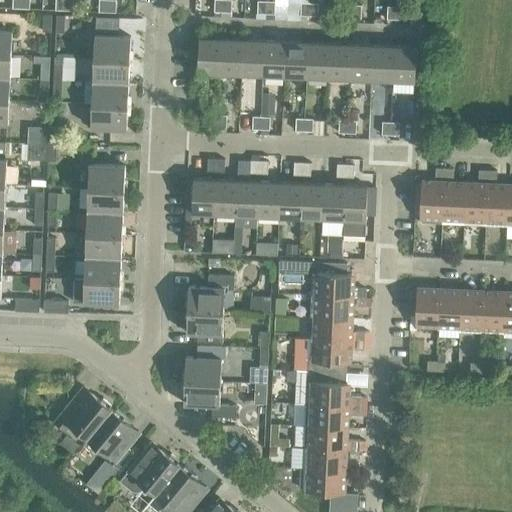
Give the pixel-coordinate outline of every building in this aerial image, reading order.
[(12,0),(12,8),(20,8),(20,0),(12,0)] [(20,0),(20,8),(29,8),(29,0),(20,0)] [(55,0),(55,10),(64,10),(63,0),(55,0)] [(63,0),(64,10),(72,10),(72,0),(63,0)] [(98,0),(98,11),(107,12),(107,0),(98,0)] [(107,0),(107,12),(115,12),(115,0),(107,0)] [(213,0),(213,11),(222,12),(222,0),(213,0)] [(222,0),(222,12),(231,12),(231,0),(222,0)] [(257,13),(265,14),(266,1),(257,0),(257,13)] [(266,1),(265,14),(274,14),(274,1),(266,1)] [(300,15),(308,15),(309,3),(300,2),(300,15)] [(309,3),(308,15),(317,16),(318,3),(309,3)] [(343,17),(352,17),(352,5),(344,4),(343,17)] [(352,5),(352,17),(360,18),(361,5),(352,5)] [(386,19),(395,19),(395,6),(387,6),(386,19)] [(395,6),(395,19),(403,20),(404,7),(395,6)] [(43,14),(42,31),(51,31),(51,14),(43,14)] [(56,15),(56,31),(64,32),(65,15),(56,15)] [(95,31),(118,32),(119,17),(96,16),(95,31)] [(0,30),(0,54),(11,55),(12,31),(0,30)] [(94,35),(93,58),(129,60),(130,36),(94,35)] [(197,72),(220,73),(221,38),(199,37),(197,72)] [(220,73),(241,74),(243,39),(221,38),(220,73)] [(241,74),(263,75),(264,40),(243,39),(241,74)] [(263,75),(284,76),(286,41),(264,40),(263,75)] [(284,76),(306,76),(307,42),(286,41),(284,76)] [(306,76),(327,77),(329,43),(307,42),(306,76)] [(327,77),(349,78),(350,44),(329,43),(327,77)] [(349,78),(371,79),(372,45),(350,44),(349,78)] [(371,79),(392,80),(394,46),(372,45),(371,79)] [(394,46),(392,80),(414,81),(416,46),(394,46)] [(0,54),(0,76),(10,77),(11,55),(0,54)] [(93,58),(92,81),(128,82),(129,60),(93,58)] [(41,62),(40,79),(48,79),(49,62),(41,62)] [(54,62),(53,79),(62,80),(63,63),(54,62)] [(0,76),(0,99),(9,100),(10,77),(0,76)] [(48,79),(40,79),(39,95),(48,96),(48,79)] [(62,80),(53,79),(53,96),(61,96),(62,80)] [(92,81),(91,104),(127,105),(128,82),(92,81)] [(9,100),(0,99),(0,123),(8,124),(9,100)] [(127,105),(91,104),(90,127),(126,129),(127,105)] [(262,104),(262,115),(274,115),(274,104),(262,104)] [(391,109),(391,120),(399,120),(399,109),(391,109)] [(209,127),(217,127),(218,114),(209,114),(209,127)] [(218,114),(217,127),(226,128),(226,115),(218,114)] [(252,129),(260,129),(261,116),(252,116),(252,129)] [(261,116),(260,129),(269,130),(270,117),(261,116)] [(295,131),(303,131),(304,118),(295,118),(295,131)] [(304,118),(303,131),(312,131),(313,119),(304,118)] [(338,132),(347,133),(347,120),(339,120),(338,132)] [(347,120),(347,133),(355,133),(356,120),(347,120)] [(381,134),(390,135),(390,122),(382,122),(381,134)] [(390,122),(390,135),(398,135),(399,122),(390,122)] [(41,127),(40,143),(48,144),(49,127),(41,127)] [(49,127),(48,144),(56,144),(57,127),(49,127)] [(28,143),(27,160),(39,160),(40,143),(28,143)] [(39,160),(47,161),(48,144),(40,143),(39,160)] [(48,144),(47,161),(56,161),(56,144),(48,144)] [(207,171),(215,171),(216,158),(207,158),(207,171)] [(216,158),(215,171),(224,172),(225,159),(216,158)] [(250,173),(258,173),(259,160),(250,160),(250,173)] [(259,160),(258,173),(267,173),(268,161),(259,160)] [(293,175),(302,175),(302,162),(293,162),(293,175)] [(302,162),(302,175),(310,175),(311,162),(302,162)] [(336,176),(345,177),(345,164),(337,163),(336,176)] [(89,164),(88,187),(124,189),(125,166),(89,164)] [(345,164),(345,177),(353,177),(354,164),(345,164)] [(435,176),(444,177),(444,168),(436,168),(435,176)] [(444,168),(444,177),(453,177),(453,168),(444,168)] [(479,178),(487,179),(488,170),(479,169),(479,178)] [(488,170),(487,179),(496,179),(496,170),(488,170)] [(191,212),(214,213),(215,179),(193,178),(191,212)] [(214,213),(235,214),(237,180),(215,179),(214,213)] [(235,214),(257,215),(258,181),(237,180),(235,214)] [(257,215),(278,216),(280,182),(258,181),(257,215)] [(278,216),(300,217),(301,182),(280,182),(278,216)] [(300,217),(321,218),(323,183),(301,182),(300,217)] [(321,218),(343,219),(344,184),(323,183),(321,218)] [(419,222),(442,223),(444,184),(421,183),(419,216),(419,222)] [(344,184),(343,219),(365,220),(367,185),(344,184)] [(442,223),(463,224),(465,184),(444,184),(442,223)] [(463,224),(485,225),(487,185),(465,184),(463,224)] [(485,225),(507,226),(508,186),(487,185),(485,225)] [(88,187),(87,210),(123,212),(124,189),(88,187)] [(367,187),(366,214),(374,214),(375,187),(367,187)] [(35,191),(35,208),(43,208),(44,191),(35,191)] [(49,192),(48,209),(56,209),(57,192),(49,192)] [(43,208),(35,208),(34,225),(42,225),(43,208)] [(56,209),(48,209),(47,225),(56,226),(56,209)] [(87,210),(86,233),(122,235),(123,212),(87,210)] [(86,233),(85,256),(121,257),(122,235),(86,233)] [(328,235),(327,252),(342,252),(342,235),(341,235),(328,235)] [(33,237),(33,254),(41,254),(42,237),(33,237)] [(47,237),(46,254),(54,254),(55,238),(47,237)] [(286,243),(286,253),(297,254),(297,244),(286,243)] [(440,247),(440,255),(453,256),(453,248),(440,247)] [(41,254),(33,254),(32,270),(40,271),(41,254)] [(54,254),(46,254),(45,271),(54,271),(54,254)] [(85,256),(84,279),(120,280),(121,257),(85,256)] [(279,260),(278,271),(312,273),(312,272),(319,272),(319,262),(279,260)] [(312,273),(311,295),(350,296),(351,274),(319,272),(312,272),(312,273)] [(188,285),(187,309),(223,311),(224,288),(233,289),(234,276),(208,274),(207,286),(188,285)] [(120,280),(84,279),(83,302),(119,304),(120,280)] [(357,288),(357,297),(366,297),(366,289),(357,288)] [(415,322),(438,323),(439,291),(416,290),(415,322)] [(438,323),(459,324),(461,292),(439,291),(438,323)] [(459,331),(480,332),(482,293),(461,292),(459,324),(459,331)] [(480,332),(502,333),(504,294),(482,293),(480,332)] [(502,333),(511,333),(511,293),(504,294),(502,333)] [(262,295),(261,312),(270,313),(270,296),(262,295)] [(310,316),(316,317),(349,318),(350,296),(311,295),(310,316)] [(275,297),(275,314),(285,314),(286,298),(278,297),(275,297)] [(366,297),(357,297),(356,305),(365,306),(366,297)] [(15,298),(15,310),(39,311),(39,299),(15,298)] [(44,299),(44,311),(68,313),(68,300),(44,299)] [(223,311),(187,309),(186,332),(197,333),(197,342),(222,343),(223,311)] [(316,317),(315,338),(348,340),(349,318),(316,317)] [(261,331),(260,348),(268,348),(269,331),(261,331)] [(355,331),(355,340),(364,340),(364,332),(355,331)] [(348,340),(315,338),(309,338),(308,361),(347,362),(348,340)] [(364,340),(355,340),(355,348),(363,349),(364,340)] [(268,348),(260,348),(259,364),(268,365),(268,348)] [(185,356),(184,380),(220,381),(221,358),(185,356)] [(427,370),(436,370),(436,362),(427,361),(427,370)] [(436,362),(436,370),(444,371),(444,362),(436,362)] [(470,372),(479,372),(479,364),(470,363),(470,372)] [(479,364),(479,372),(487,373),(488,364),(479,364)] [(286,379),(286,380),(295,380),(296,370),(295,370),(292,370),(286,370),(286,373),(286,379)] [(274,373),(274,383),(280,383),(286,379),(286,373),(274,373)] [(220,381),(184,380),(183,403),(212,404),(211,416),(235,417),(236,405),(219,404),(220,381)] [(307,381),(306,403),(345,405),(346,382),(307,381)] [(69,423),(87,438),(111,409),(109,407),(112,404),(103,397),(101,400),(93,394),(81,409),(71,401),(55,421),(64,429),(69,423)] [(352,397),(352,405),(361,406),(361,397),(352,397)] [(306,403),(305,425),(344,427),(345,405),(306,403)] [(361,406),(352,405),(352,414),(361,414),(361,406)] [(111,409),(87,438),(115,461),(125,450),(127,447),(118,439),(130,424),(111,409)] [(305,425),(304,447),(343,448),(344,427),(305,425)] [(351,440),(350,448),(359,449),(359,440),(351,440)] [(304,447),(303,468),(343,470),(343,448),(304,447)] [(359,449),(350,448),(350,457),(359,457),(359,449)] [(115,461),(112,464),(119,469),(131,455),(125,450),(115,461)] [(145,485),(155,494),(179,465),(177,463),(179,460),(171,453),(169,456),(161,450),(149,464),(139,457),(120,480),(132,490),(142,488),(145,485)] [(179,465),(155,494),(166,503),(163,507),(163,511),(187,511),(195,503),(186,495),(198,480),(190,474),(192,471),(184,464),(181,467),(179,465)] [(343,470),(303,468),(302,491),(330,492),(329,511),(355,511),(356,510),(357,493),(342,492),(343,470)]
